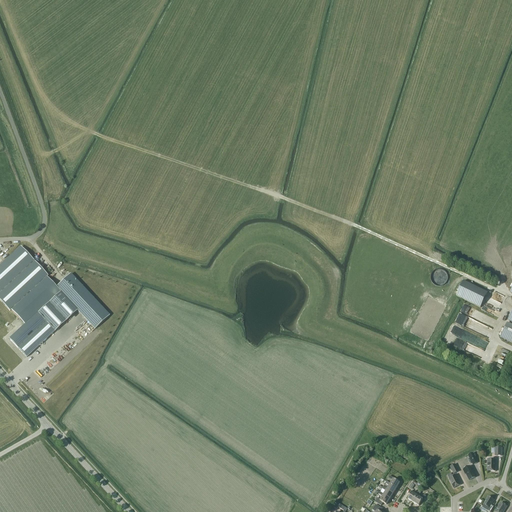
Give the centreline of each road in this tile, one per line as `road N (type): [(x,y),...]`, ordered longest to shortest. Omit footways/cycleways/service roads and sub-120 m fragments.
road 1 (track): [(511,348),(494,336),(504,293),(349,223)]
road 2 (tertiary): [(129,511),(0,372)]
road 3 (unclassified): [(0,240),(30,238),(44,222),(0,91)]
